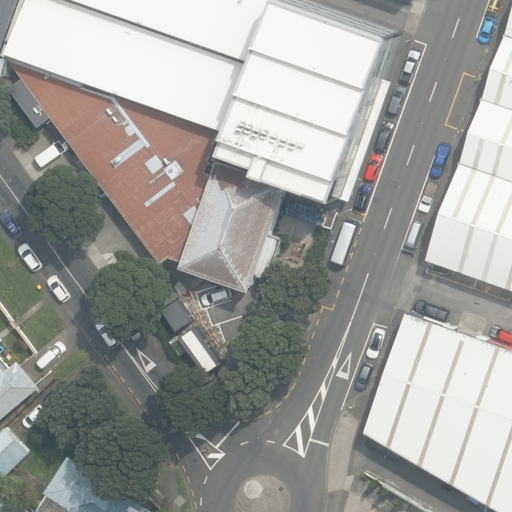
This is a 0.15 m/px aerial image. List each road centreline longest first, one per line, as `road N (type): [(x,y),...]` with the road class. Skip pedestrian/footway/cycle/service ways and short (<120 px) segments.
road 1 (tertiary): [(295,458),(466,0)]
road 2 (unclassified): [(0,173),(223,472)]
